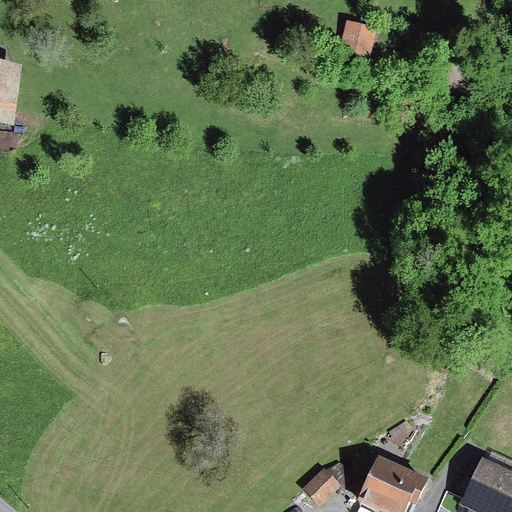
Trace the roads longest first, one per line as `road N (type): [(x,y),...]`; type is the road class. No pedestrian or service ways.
road 1 (motorway): [(0,297),(511,296)]
road 2 (motorway): [(511,177),(0,178)]
